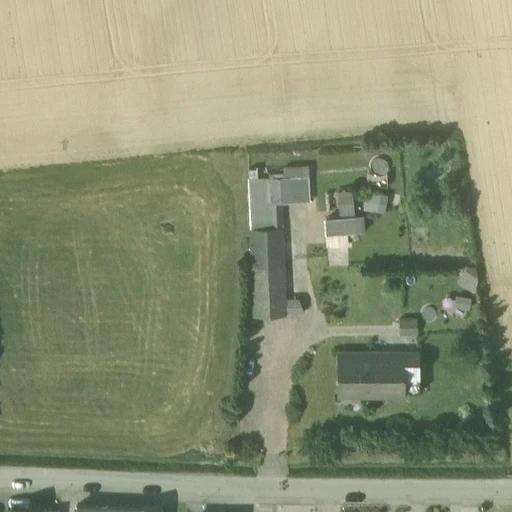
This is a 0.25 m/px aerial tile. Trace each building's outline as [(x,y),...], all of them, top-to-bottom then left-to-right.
[(308,177),(249,179),(250,204),(281,203),(309,201),(308,177)] [(336,189),(337,209),(352,208),(350,188),(336,189)] [(366,190),(363,208),(384,211),(387,193),(366,190)] [(281,203),(250,204),(251,229),(282,228),(281,203)] [(282,228),(251,229),(253,269),(282,267),(284,267),(282,228)] [(347,235),(326,236),(328,260),(348,259),(347,235)] [(282,267),(253,269),(255,315),(285,313),(284,313),(282,267)] [(477,281),(464,273),(458,282),(473,292),(477,281)] [(416,319),(400,319),(400,334),(416,334),(416,319)] [(404,353),(362,353),(360,357),(338,357),(338,392),(375,392),(375,396),(404,396),(404,353)]
